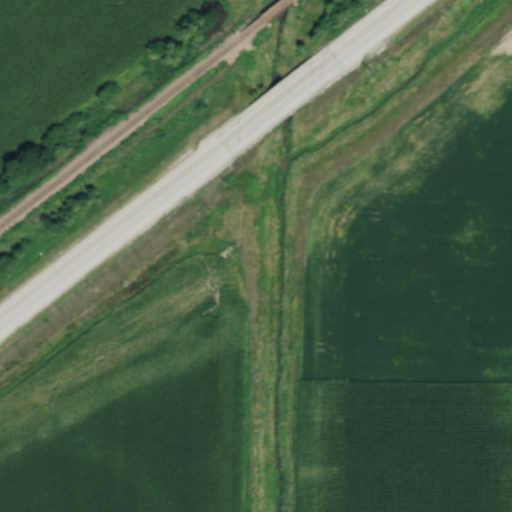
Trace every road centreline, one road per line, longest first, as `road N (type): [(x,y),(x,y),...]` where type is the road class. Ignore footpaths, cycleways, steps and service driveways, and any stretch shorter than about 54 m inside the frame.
road 1 (primary): [(0,318),(223,144)]
road 2 (primary): [(223,144),(336,55)]
